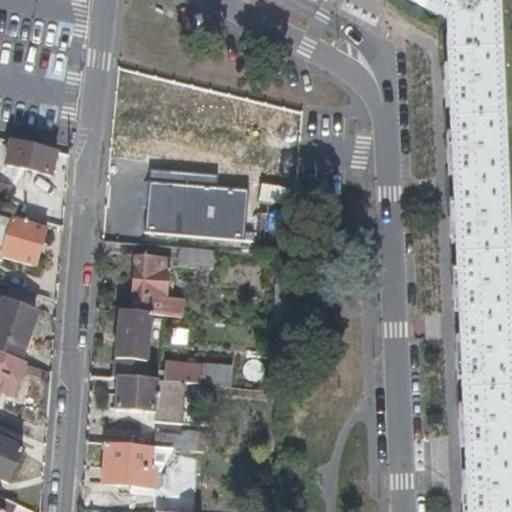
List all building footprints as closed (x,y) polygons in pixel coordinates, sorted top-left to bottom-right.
[(408,0),(431,12),(445,11),(447,79),(450,150),(453,217),(455,284),(458,352),(461,421),(463,464),(464,490),(464,511),(511,511),(511,278),(499,9),(479,7),(476,0),(408,0)] [(54,177),(58,154),(14,144),(8,168),(54,177)] [(145,210),(143,234),(245,242),(249,192),(215,189),(216,175),(148,170),(147,184),(143,184),(141,210),(145,210)] [(0,182),(0,208),(4,209),(10,185),(0,182)] [(49,231),(26,225),(27,220),(0,212),(0,249),(8,251),(5,260),(40,268),(49,231)] [(264,237),(276,239),(278,218),(265,217),(264,237)] [(214,270),(215,252),(180,249),(180,268),(214,270)] [(190,319),(191,303),(167,300),(169,262),(134,259),(130,314),(151,315),(190,319)] [(289,328),(291,300),(277,298),(274,326),(289,328)] [(39,312),(2,301),(0,307),(0,348),(27,357),(35,333),(32,332),(39,312)] [(149,346),(151,315),(130,314),(119,312),(117,344),(149,346)] [(0,393),(13,399),(25,364),(0,354),(0,393)] [(119,380),(120,365),(93,363),(92,377),(116,380),(119,380)] [(230,390),(232,370),(163,364),(162,384),(175,385),(230,390)] [(172,424),(175,385),(162,384),(154,383),(119,380),(116,380),(114,411),(145,413),(145,423),(172,424)] [(192,454),(193,437),(169,435),(168,451),(191,453),(192,454)] [(0,440),(0,481),(9,486),(25,453),(0,440)] [(152,472),(152,450),(105,446),(102,486),(132,489),(133,497),(155,497),(156,472),(152,472)] [(277,486),(279,461),(274,460),(274,466),(270,466),(269,485),(277,486)] [(0,511),(13,511),(16,505),(0,497),(0,511)]
